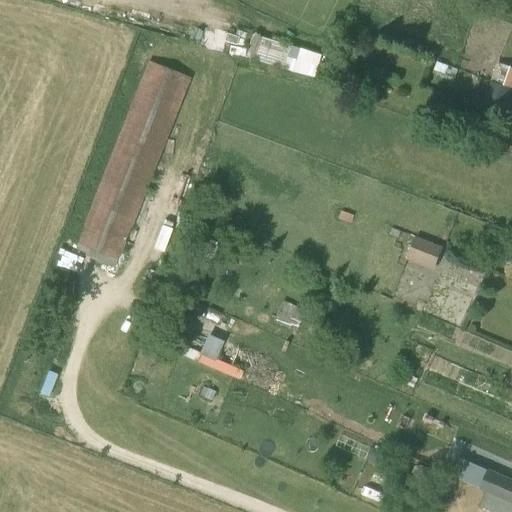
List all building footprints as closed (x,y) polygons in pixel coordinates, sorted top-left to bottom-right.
[(229,38),(224,52),(281,70),(288,47),(249,35),(247,41),(238,39),(237,41),(229,38)] [(296,71),(311,71),(311,49),(296,49),(296,71)] [(81,255),(112,268),(117,256),(188,78),(187,77),(145,61),(72,242),(73,243),(72,248),(81,253),(81,255)] [(407,261),(434,273),(443,252),(415,241),(407,261)] [(283,300),(276,316),(296,324),(302,308),(283,300)] [(240,375),(243,367),(215,357),(222,336),(207,331),(197,360),(240,375)] [(454,394),(511,419),(511,390),(464,369),(454,394)] [(511,479),(458,456),(451,475),(511,502),(511,479)]
